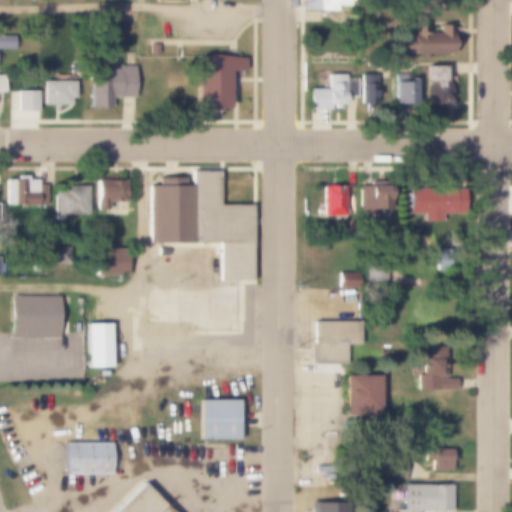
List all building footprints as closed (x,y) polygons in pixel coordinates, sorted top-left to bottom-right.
[(349,0),(349,5),(332,5),(332,11),(301,11),(301,0),(349,0)] [(424,32),(436,32),(436,25),(448,25),(448,54),(397,54),(397,32),(410,32),(410,25),(424,25),(424,32)] [(0,35),(14,35),(14,48),(0,48),(0,35)] [(146,44),(154,44),(154,54),(146,54),(146,44)] [(243,57),(243,70),(225,70),(225,108),(194,108),(194,57),(243,57)] [(132,65),(132,98),(108,98),(108,111),(86,111),(86,69),(116,69),(116,65),(132,65)] [(442,79),(450,87),(450,98),(442,106),(431,106),(423,98),(423,66),(442,66),(442,79)] [(359,74),(375,74),(375,105),(359,105),(359,74)] [(344,95),(344,103),(339,103),(339,108),(329,108),(329,109),(309,109),(309,89),(326,89),(326,75),(344,75),(344,77),(354,77),(354,95),(344,95)] [(392,82),(405,82),(405,78),(414,78),(414,105),(392,105),(392,82)] [(72,81),(72,105),(41,105),(41,81),(72,81)] [(36,91),(36,111),(15,111),(15,91),(36,91)] [(181,186),(190,186),(190,171),(218,171),(218,205),(249,205),(249,280),(218,280),(218,243),(145,243),(145,186),(155,186),(155,178),(181,178),(181,186)] [(25,179),(35,179),(35,184),(44,184),(44,205),(3,205),(3,179),(15,179),(15,175),(25,175),(25,179)] [(123,180),(123,202),(104,202),(104,213),(94,213),(94,180),(123,180)] [(52,190),(60,190),(60,185),(87,185),(87,214),(60,214),(60,219),(52,219),(52,190)] [(342,186),(342,216),(320,216),(320,186),(342,186)] [(388,186),(388,210),(356,210),(356,186),(388,186)] [(420,215),(405,215),(405,188),(460,188),(460,215),(438,215),(438,221),(420,221),(420,215)] [(67,246),(67,265),(42,265),(42,246),(67,246)] [(92,249),(125,249),(125,275),(92,275),(92,249)] [(433,249),(448,249),(448,271),(433,271),(433,249)] [(365,258),(384,258),(384,285),(365,285),(365,258)] [(337,273),(350,273),(350,285),(337,285),(337,273)] [(8,295),(55,295),(55,339),(8,339),(8,295)] [(358,321),(358,344),(344,344),(344,362),(311,362),(311,321),(358,321)] [(83,323),(108,323),(108,367),(83,367),(83,323)] [(442,379),(453,379),(453,389),(415,389),(415,375),(421,375),(421,347),(442,347),(442,379)] [(341,376),(376,376),(376,451),(341,451),(341,376)] [(196,400),(235,400),(235,439),(196,439),(196,400)] [(108,442),(108,474),(63,474),(63,442),(108,442)] [(449,450),(449,470),(423,470),(423,450),(449,450)] [(403,480),(385,480),(385,456),(403,456),(403,480)] [(115,511),(142,485),(169,511),(115,511)] [(400,510),(400,485),(448,485),(448,511),(416,511),(393,511),(393,510),(400,510)]
